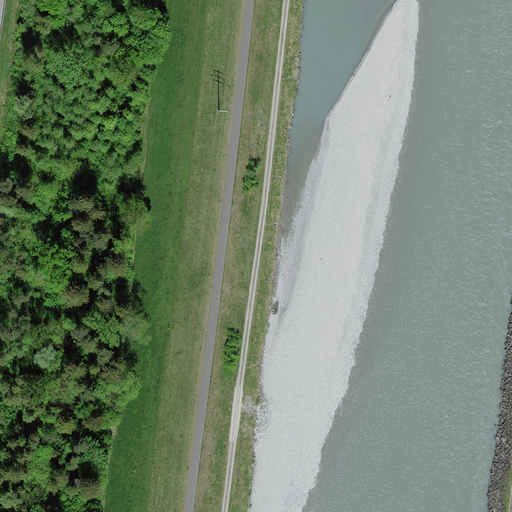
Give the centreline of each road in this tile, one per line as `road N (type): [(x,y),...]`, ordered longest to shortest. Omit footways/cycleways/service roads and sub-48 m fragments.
road 1 (track): [(249,0),(189,511)]
road 2 (track): [(287,0),(227,511)]
